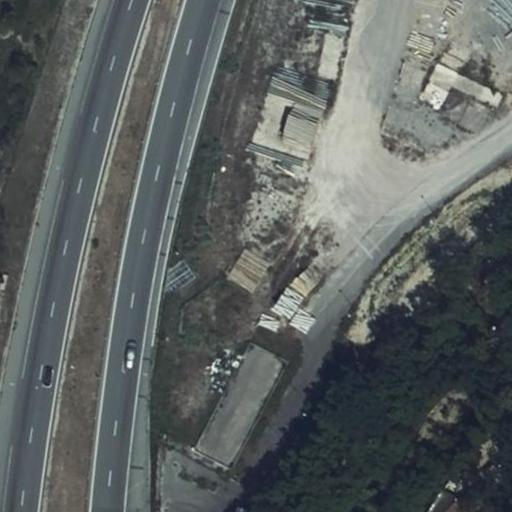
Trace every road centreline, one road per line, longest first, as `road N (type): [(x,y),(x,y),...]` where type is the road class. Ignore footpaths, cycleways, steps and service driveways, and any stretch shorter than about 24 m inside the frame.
road 1 (motorway): [(132,0),(51,311),(21,511)]
road 2 (motorway): [(107,511),(135,291),(204,0)]
